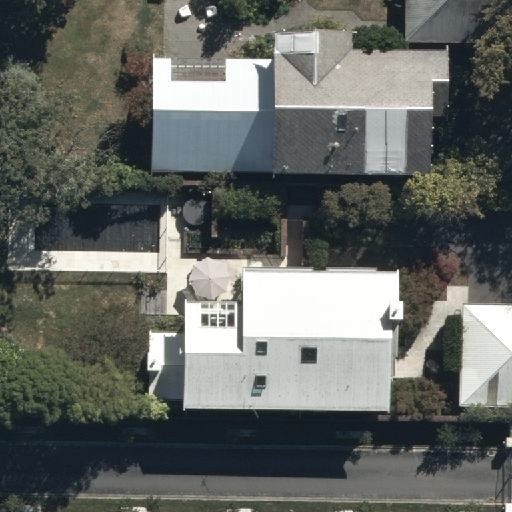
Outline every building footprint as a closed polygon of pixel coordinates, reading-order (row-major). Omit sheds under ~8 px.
[(511,0),(403,0),(402,40),(511,42),(511,0)] [(439,48),(341,49),(341,27),(263,27),(263,55),(145,56),(146,171),(423,169),(422,116),(439,116),(439,48)] [(147,205),(116,205),(116,284),(148,283),(147,205)] [(387,266),(232,267),(232,298),(178,298),(178,327),(149,327),(149,407),(388,406),(387,266)] [(511,303),(459,303),(459,406),(511,405),(511,303)]
